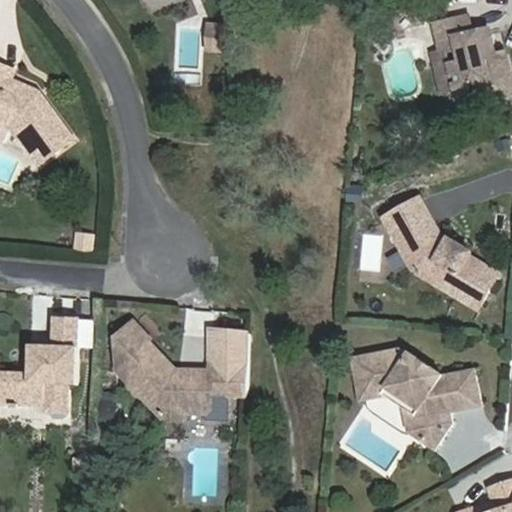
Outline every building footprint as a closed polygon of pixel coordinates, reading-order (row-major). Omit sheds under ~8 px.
[(170,0),(160,4),(151,0),(143,0),(149,12),(181,0),(170,0)] [(415,0),(401,0),(385,4),(391,28),(421,21),(415,0)] [(442,22),(435,34),(439,51),(457,47),(460,62),(451,65),(458,87),(474,83),(480,104),(505,98),(511,87),(511,77),(505,50),(495,53),(489,28),(471,32),(467,16),(442,22)] [(434,29),(435,34),(442,22),(437,23),(433,24),(434,29)] [(441,91),(458,87),(451,65),(460,62),(457,47),(439,51),(431,53),(441,91)] [(0,120),(8,123),(36,161),(70,134),(39,92),(33,97),(29,90),(8,81),(12,70),(0,65),(0,120)] [(449,248),(451,244),(425,199),(388,220),(404,247),(412,262),(419,273),(473,312),(499,277),(472,258),(469,263),(449,248)] [(79,234),(76,251),(91,253),(94,236),(79,234)] [(454,240),(451,244),(449,248),(469,263),(472,258),(475,255),(454,240)] [(412,262),(404,247),(393,253),(401,268),(412,262)] [(80,319),(54,318),(54,340),(53,347),(32,346),(31,374),(0,372),(0,405),(45,407),(45,413),(50,413),(55,418),(65,419),(69,415),(70,385),(78,385),(80,319)] [(208,370),(196,369),(193,375),(176,374),(171,368),(146,341),(148,339),(131,320),(115,334),(115,369),(128,383),(128,387),(134,394),(139,395),(162,420),(178,420),(185,412),(203,412),(203,422),(226,423),(227,395),(247,394),(249,332),(210,328),(208,370)] [(353,359),(359,394),(388,389),(417,409),(419,418),(428,424),(420,435),(434,446),(454,419),(451,410),(480,400),(467,368),(439,378),(409,355),(407,358),(398,352),(353,359)] [(388,389),(359,394),(360,403),(381,399),(401,412),(413,430),(420,435),(428,424),(419,418),(417,409),(388,389)] [(511,511),(511,480),(490,491),(496,502),(475,511),(511,511)]
